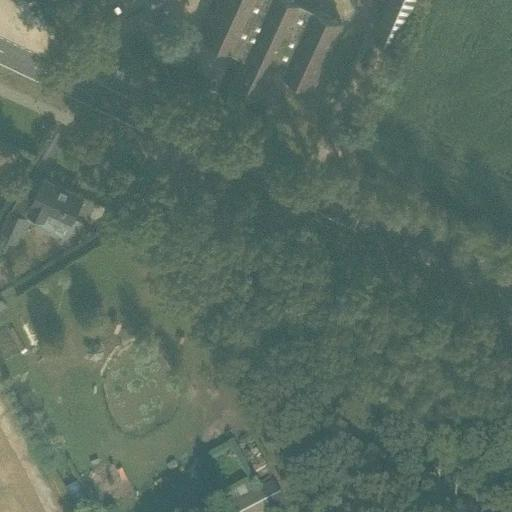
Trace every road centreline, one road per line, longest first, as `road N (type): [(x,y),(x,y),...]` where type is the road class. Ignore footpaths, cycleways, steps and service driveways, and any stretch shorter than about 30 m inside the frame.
road 1 (tertiary): [(511,286),(0,51)]
road 2 (track): [(165,163),(179,212),(351,511)]
